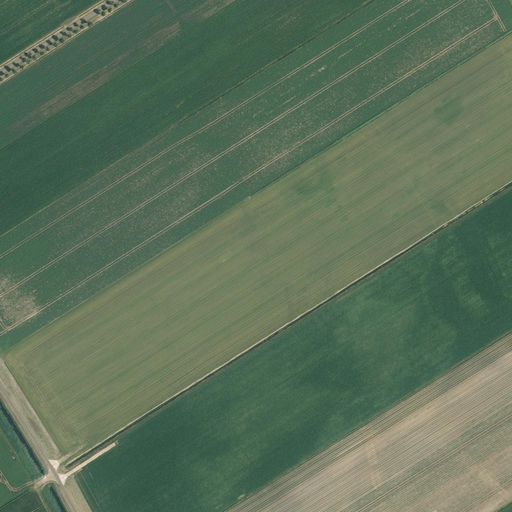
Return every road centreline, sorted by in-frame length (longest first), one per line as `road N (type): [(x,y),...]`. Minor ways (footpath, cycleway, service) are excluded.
road 1 (unclassified): [(75,511),(0,386)]
road 2 (unclassified): [(0,73),(114,0)]
